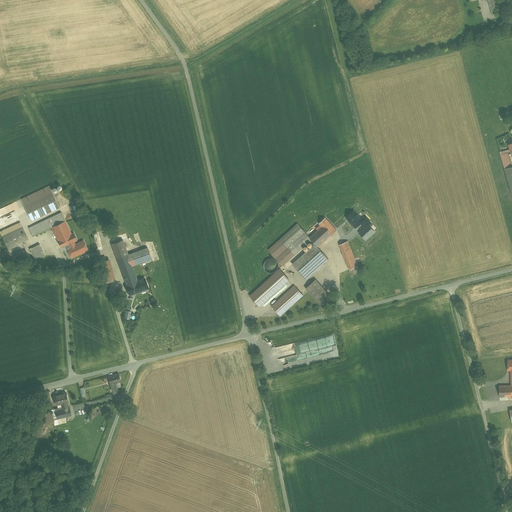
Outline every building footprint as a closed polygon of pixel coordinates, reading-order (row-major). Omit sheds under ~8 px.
[(495,0),(488,0),(492,13),(498,11),(495,0)] [(511,194),(511,166),(508,151),(500,153),(511,195),(511,194)] [(49,187),(22,200),(31,220),(59,207),(52,193),(49,187)] [(17,202),(0,208),(0,216),(15,211),(15,209),(19,208),(17,202)] [(71,206),(76,221),(82,219),(77,204),(71,206)] [(325,205),(313,217),(320,225),(327,219),(326,218),(331,213),(325,205)] [(363,221),(354,211),(347,217),(350,221),(356,227),(363,221)] [(71,234),(61,212),(29,228),(33,236),(52,228),(61,248),(69,244),(65,237),(71,234)] [(320,225),(316,229),(318,230),(310,238),(311,239),(315,244),(318,247),(337,230),(327,219),(320,225)] [(20,222),(0,231),(0,232),(10,253),(24,247),(22,242),(28,239),(20,222)] [(298,224),(269,250),(282,266),(311,239),(310,238),(298,224)] [(71,234),(65,237),(69,244),(71,247),(67,249),(71,257),(80,253),(81,254),(84,252),(88,250),(84,241),(75,245),(74,242),(76,241),(75,237),(76,237),(74,233),(71,234)] [(128,254),(122,240),(111,244),(126,284),(137,281),(136,278),(132,266),(151,259),(147,247),(128,254)] [(348,241),(342,243),(352,268),(358,266),(348,241)] [(40,244),(30,249),(35,260),(45,256),(40,244)] [(318,247),(315,244),(293,264),(306,279),(329,259),(318,247)] [(110,258),(99,261),(105,280),(115,277),(110,258)] [(271,258),(269,259),(268,259),(267,260),(266,260),(266,261),(265,262),(264,263),(264,264),(264,265),(264,266),(264,267),(264,268),(265,270),(266,271),(267,272),(268,273),(269,273),(270,273),(272,273),(273,273),(274,273),(275,272),(276,271),(277,271),(277,270),(278,269),(278,268),(278,267),(279,266),(278,265),(278,264),(278,263),(278,262),(277,262),(277,261),(276,260),(275,260),(275,259),(274,259),(272,258),(271,258)] [(280,269),(250,296),(260,306),(289,280),(280,269)] [(126,284),(126,285),(129,295),(148,288),(144,278),(137,281),(126,284)] [(333,299),(316,280),(306,288),(323,307),(333,299)] [(303,295),(295,286),(272,306),(280,316),(303,295)] [(119,374),(108,377),(112,389),(113,393),(118,391),(115,383),(121,381),(119,374)] [(511,386),(511,385),(499,386),(500,397),(511,395),(511,386)] [(66,392),(61,394),(54,396),(56,405),(62,403),(63,409),(68,408),(66,402),(68,402),(66,392)] [(63,409),(55,411),(57,418),(71,415),(70,407),(63,409)]
